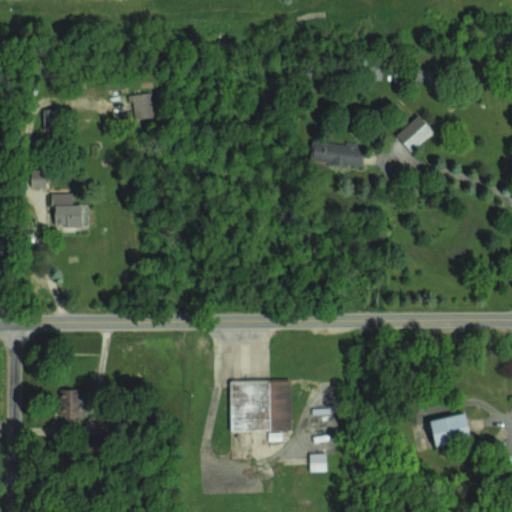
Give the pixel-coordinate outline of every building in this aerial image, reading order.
[(415,81),(432,81),(433,70),(415,69),(415,81)] [(131,93),(132,118),(152,117),(151,92),(131,93)] [(42,108),(43,129),(58,129),(58,108),(42,108)] [(421,142),(409,124),(396,133),(408,151),(421,142)] [(310,162),(362,165),(363,143),(311,140),(310,162)] [(46,185),(45,167),(29,168),(30,186),(46,185)] [(72,204),(72,192),(50,191),(50,204),(54,205),(53,225),(87,226),(87,204),(72,204)] [(229,381),(230,430),(291,429),(290,379),(229,381)] [(78,388),(59,388),(60,419),(79,419),(78,388)] [(429,419),(434,443),(470,436),(464,412),(429,419)] [(98,432),(86,433),(86,446),(98,446),(98,432)] [(325,452),(308,452),(309,470),(325,470),(325,452)]
